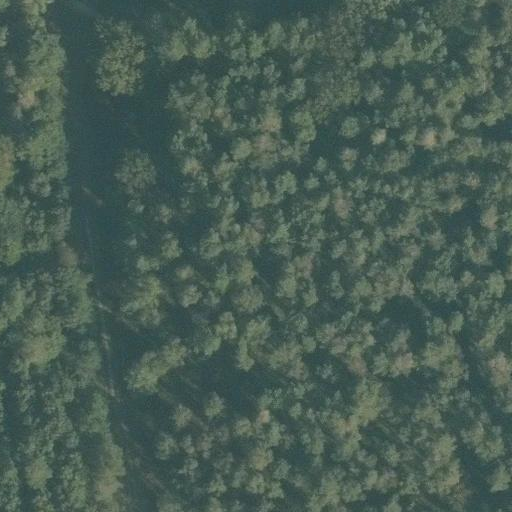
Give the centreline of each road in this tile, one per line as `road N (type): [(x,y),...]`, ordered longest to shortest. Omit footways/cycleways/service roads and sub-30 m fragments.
road 1 (track): [(43,17),(120,511)]
road 2 (track): [(163,0),(43,17)]
